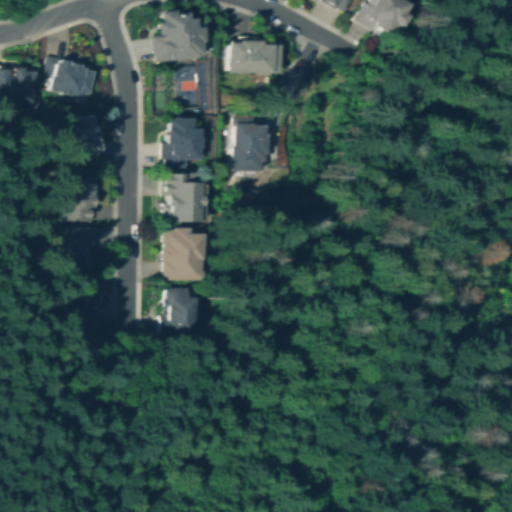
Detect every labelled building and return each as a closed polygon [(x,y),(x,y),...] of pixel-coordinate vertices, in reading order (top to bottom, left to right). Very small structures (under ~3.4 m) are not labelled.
[(344,0),(339,11),(332,6),(331,8),(317,0),(344,0)] [(363,0),(397,0),(416,10),(400,40),(371,25),(369,29),(349,19),(359,1),(362,3),(363,0)] [(168,9),(169,13),(180,11),(181,18),(188,17),(189,26),(195,25),(197,41),(193,41),(195,52),(191,56),(151,62),(150,54),(148,54),(146,35),(152,34),(151,22),(155,21),(154,11),(168,9)] [(270,43),(271,71),(224,72),(224,42),(232,42),(232,40),(251,40),(251,43),(270,43)] [(65,59),(65,62),(68,63),(67,67),(73,68),(73,69),(84,71),(81,93),(71,91),(71,95),(60,93),(60,95),(51,93),(51,91),(39,89),(40,76),(42,76),(43,62),(46,63),(47,56),(65,59)] [(22,71),(22,82),(21,82),(21,88),(25,88),(25,104),(0,104),(0,65),(10,65),(10,71),(22,71)] [(248,114),(248,125),(255,124),(255,133),(257,133),(258,152),(256,152),(256,159),(253,159),(253,168),(228,169),(228,144),(229,144),(229,122),(230,122),(230,115),(248,114)] [(83,115),(83,131),(88,131),(88,139),(92,138),(93,163),(72,163),(71,155),(55,155),(54,125),(60,125),(60,115),(83,115)] [(191,128),(191,138),(192,138),(192,146),(191,157),(187,157),(187,159),(183,159),(183,157),(179,157),(178,165),(162,165),(162,157),(158,157),(158,142),(161,142),(162,134),(165,134),(165,118),(185,118),(185,128),(191,128)] [(85,176),(84,220),(56,219),(57,195),(54,195),(54,178),(66,178),(66,168),(78,168),(78,176),(85,176)] [(185,171),(187,221),(161,221),(161,207),(159,207),(158,192),(154,193),(153,173),(172,173),(172,171),(185,171)] [(86,226),(86,237),(85,237),(85,247),(83,247),(83,256),(81,256),(80,270),(48,270),(48,262),(45,262),(44,235),(48,235),(48,226),(86,226)] [(196,226),(197,277),(160,278),(160,260),(158,260),(157,249),(159,249),(159,242),(158,242),(158,233),(160,233),(160,229),(168,229),(168,227),(196,226)] [(188,298),(188,336),(158,336),(158,313),(162,313),(162,308),(159,308),(159,298),(161,298),(160,288),(180,288),(180,298),(188,298)] [(75,295),(94,295),(94,305),(97,305),(96,321),(88,320),(87,335),(79,335),(80,328),(74,328),(74,334),(63,334),(63,310),(62,310),(60,307),(60,305),(62,302),(64,302),(64,295),(68,295),(68,293),(75,293),(75,295)]
